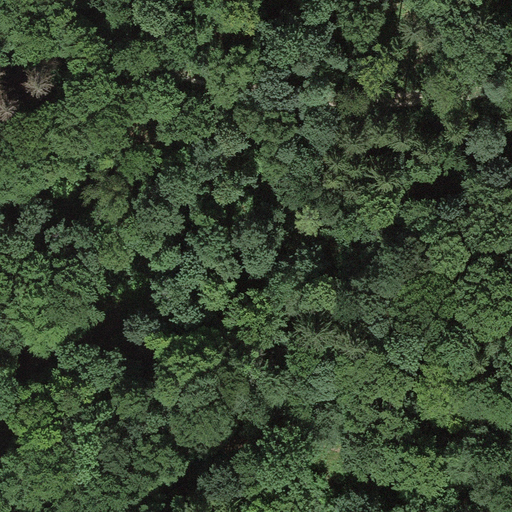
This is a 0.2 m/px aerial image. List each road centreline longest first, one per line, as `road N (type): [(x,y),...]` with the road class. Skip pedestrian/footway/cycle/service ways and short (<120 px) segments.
road 1 (track): [(0,479),(68,490),(226,453),(317,456),(432,492),(511,504)]
road 2 (track): [(0,54),(72,45),(276,102),(511,90)]
road 3 (track): [(217,206),(164,244),(107,258),(0,232)]
road 4 (track): [(217,206),(322,100)]
